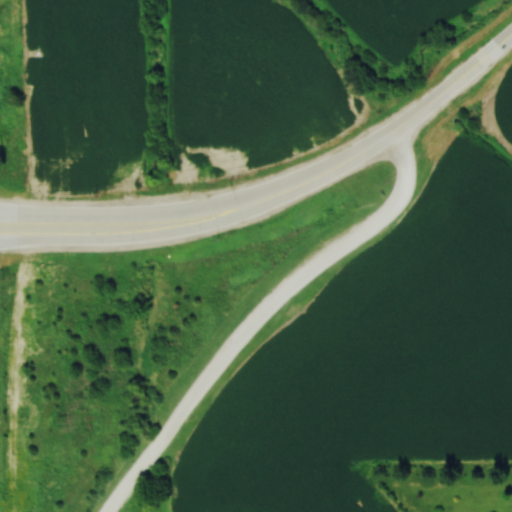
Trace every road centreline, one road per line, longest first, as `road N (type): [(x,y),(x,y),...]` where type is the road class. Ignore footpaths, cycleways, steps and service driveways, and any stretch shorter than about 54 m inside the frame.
road 1 (residential): [(395,134),(404,181),(393,209),(288,287),(241,337),(112,511)]
road 2 (tertiary): [(256,204),(405,128),(511,35)]
road 3 (tertiary): [(256,204),(0,216),(32,240)]
road 4 (tertiary): [(32,240),(160,235),(233,218),(256,204)]
